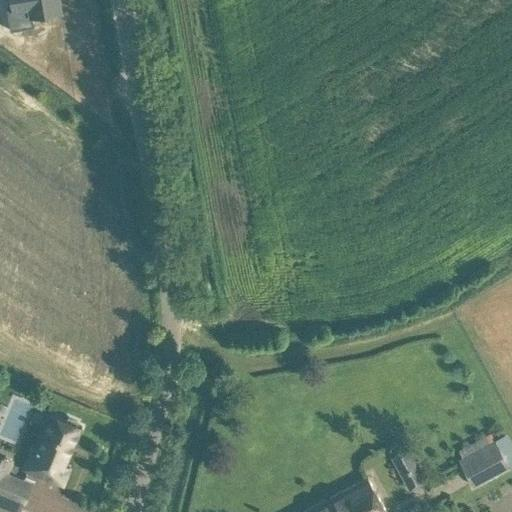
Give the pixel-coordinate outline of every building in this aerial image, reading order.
[(12,0),(14,6),(7,7),(11,30),(35,26),(33,14),(60,9),(58,0),(12,0)] [(67,419),(48,411),(47,413),(55,416),(48,432),(40,429),(25,468),(63,484),(70,466),(66,465),(82,426),(77,423),(78,420),(69,417),(67,419)] [(496,440),(494,441),(460,460),(473,484),(510,464),(496,440)] [(411,488),(427,480),(409,446),(393,455),(411,488)] [(0,501),(11,475),(0,470),(0,501)] [(387,511),(368,476),(301,511),(387,511)]
